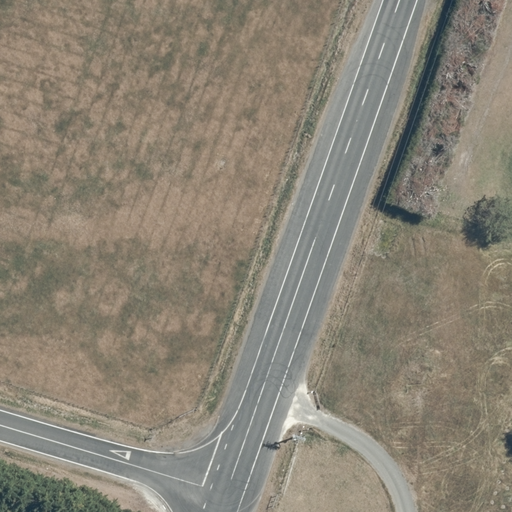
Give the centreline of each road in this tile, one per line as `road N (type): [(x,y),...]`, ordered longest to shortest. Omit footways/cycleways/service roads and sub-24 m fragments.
road 1 (secondary): [(228,495),(400,0)]
road 2 (unclassified): [(0,422),(228,495)]
